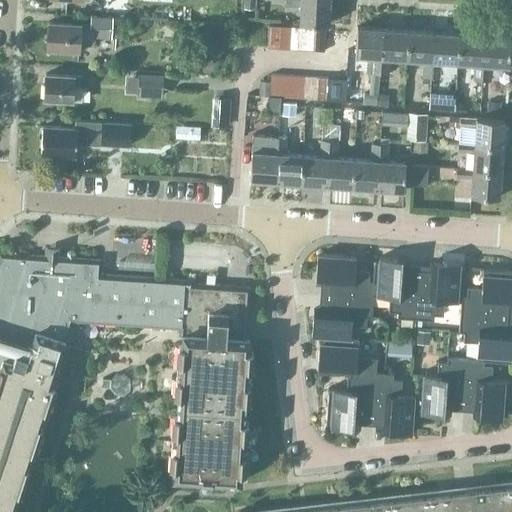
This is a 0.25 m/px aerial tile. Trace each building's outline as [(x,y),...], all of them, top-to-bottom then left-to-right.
[(329,0),(284,0),(284,4),(300,4),(299,23),(328,24),(329,0)] [(48,22),(47,48),(80,50),(80,43),(96,43),(96,37),(113,38),(113,37),(114,17),(91,16),(91,24),(48,22)] [(126,22),(125,39),(148,41),(149,24),(126,22)] [(281,26),(268,25),(267,47),(279,47),(281,26)] [(291,26),(281,26),(279,47),(290,48),(291,26)] [(302,49),(303,27),(291,26),(290,48),(302,49)] [(357,26),(355,55),(368,56),(367,72),(370,80),(369,92),(364,91),(363,102),(377,103),(379,73),(382,28),(357,26)] [(315,28),(304,27),(303,27),(302,49),(313,50),(315,28)] [(324,50),(325,39),(326,29),(315,28),(313,50),(324,50)] [(408,30),(382,28),(379,73),(380,73),(387,73),(388,57),(406,59),(408,30)] [(431,77),(434,31),(408,30),(406,59),(424,60),(423,76),(431,77)] [(434,31),(431,77),(439,77),(440,61),(457,62),(459,33),(434,31)] [(457,62),(474,63),(472,79),(481,80),(485,35),(459,33),(457,62)] [(508,65),(510,37),(485,35),(481,80),(490,80),(491,64),(508,65)] [(45,99),(72,101),(73,86),(82,87),(83,75),(46,73),(45,99)] [(282,74),(271,73),(269,95),(281,96),(282,74)] [(139,74),(138,89),(151,89),(150,95),(163,96),(164,75),(139,74)] [(294,74),(282,74),(281,96),(292,97),(294,74)] [(305,75),(294,74),(292,97),(304,98),(305,75)] [(315,98),(316,76),(305,75),(304,98),(315,98)] [(327,99),(328,77),(316,76),(315,98),(327,99)] [(328,77),(327,99),(346,100),(348,78),(328,77)] [(442,96),(442,107),(454,108),(455,97),(442,96)] [(409,113),(407,139),(418,140),(420,113),(409,113)] [(459,116),(458,125),(462,125),(460,142),(501,146),(504,120),(459,116)] [(43,126),(42,153),(75,155),(76,143),(101,144),(102,122),(76,121),(76,128),(43,126)] [(102,122),(101,144),(130,145),(131,124),(102,122)] [(326,184),(352,186),(354,158),(337,156),(338,140),(339,124),(331,123),(329,140),(330,140),(326,184)] [(249,179),(275,181),(278,136),(253,134),(249,179)] [(278,136),(275,181),(301,183),(303,154),(286,153),(287,137),(286,136),(278,136)] [(303,154),(301,183),(326,184),(330,140),(329,140),(321,139),(320,155),(303,154)] [(354,158),(352,186),(378,188),(381,143),(373,142),(372,159),(354,158)] [(458,142),(457,150),(473,152),(472,169),(499,172),(501,146),(460,142),(458,142)] [(381,143),(378,188),(404,190),(406,161),(388,160),(389,143),(381,143)] [(499,172),(472,169),(456,168),(455,176),(472,177),(470,195),(497,197),(499,172)] [(0,511),(14,511),(15,510),(13,509),(18,493),(20,494),(26,475),(24,474),(31,452),(33,452),(41,427),(40,426),(45,410),(47,411),(56,385),(54,384),(60,367),(56,366),(72,320),(177,328),(176,334),(183,335),(189,336),(192,283),(193,279),(100,273),(101,259),(58,256),(58,248),(46,247),(46,255),(0,252),(0,511)] [(373,280),(372,280),(369,280),(369,271),(355,270),(356,256),(321,253),(321,254),(317,254),(316,272),(320,272),(319,281),(325,281),(324,295),(373,299),(373,296),(372,296),(373,280)] [(374,260),(372,280),(373,280),(372,296),(373,296),(389,297),(388,311),(398,312),(397,317),(415,318),(419,269),(405,268),(405,263),(397,262),(397,258),(379,257),(379,261),(374,260)] [(462,295),(464,267),(459,267),(460,263),(442,261),(441,265),(433,265),(432,270),(419,269),(415,318),(434,319),(434,314),(443,315),(444,300),(460,301),(461,301),(462,295)] [(460,313),(508,316),(509,303),(511,302),(511,271),(483,269),(481,287),(467,286),(466,295),(462,295),(461,301),(460,301),(460,313)] [(189,336),(183,335),(182,346),(180,346),(178,361),(177,361),(177,368),(178,368),(175,396),(179,396),(178,417),(174,417),(173,432),(172,432),(171,451),(172,451),(171,466),(174,467),(173,477),(240,482),(241,470),(243,470),(244,454),(246,454),(247,435),(246,435),(247,420),(244,420),(246,399),(249,399),(250,383),(251,383),(252,365),(251,365),(252,349),(249,349),(249,337),(246,337),(249,287),(192,283),(189,336)] [(311,334),(315,335),(315,336),(323,336),(350,338),(350,337),(351,325),(366,326),(366,317),(371,317),(373,299),(324,295),(323,309),(317,308),(317,317),(313,317),(311,334)] [(483,359),(483,360),(511,362),(511,357),(511,330),(507,330),(508,316),(460,313),(459,331),(464,331),(463,340),(478,341),(477,358),(477,359),(483,359)] [(321,369),(339,370),(349,371),(349,370),(375,372),(376,357),(357,356),(358,338),(350,337),(350,338),(323,336),(323,342),(319,342),(318,360),(322,360),(321,369)] [(419,374),(417,394),(418,394),(417,408),(421,409),(421,412),(439,414),(439,410),(447,410),(448,405),(462,406),(465,357),(443,356),(443,361),(434,360),(433,375),(419,374)] [(483,364),(483,360),(483,359),(477,359),(477,358),(465,357),(462,406),(475,407),(475,412),(483,413),(483,417),(501,418),(501,414),(506,415),(509,380),(491,379),(492,364),(483,364)] [(349,370),(349,371),(349,375),(347,375),(346,389),(328,388),(325,422),(330,423),(330,427),(348,428),(348,424),(357,425),(357,419),(371,420),(375,372),(349,370)] [(375,372),(371,420),(385,421),(384,427),(393,428),(393,432),(411,433),(411,429),(416,429),(417,408),(418,394),(417,394),(401,393),(402,379),(393,378),(393,373),(375,372)] [(511,511),(511,485),(488,488),(491,511),(511,511)] [(466,491),(467,511),(491,511),(488,488),(466,491)] [(437,494),(439,511),(467,511),(466,491),(437,494)] [(439,511),(437,494),(409,497),(410,511),(439,511)] [(410,511),(409,497),(381,500),(382,511),(410,511)] [(382,511),(381,500),(352,503),(353,511),(382,511)] [(353,511),(352,503),(324,507),(324,511),(353,511)]
